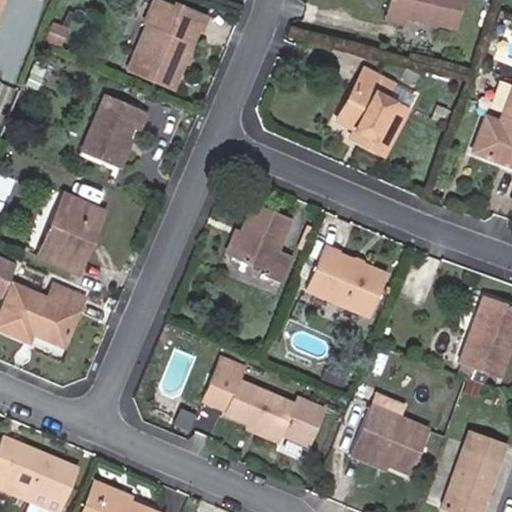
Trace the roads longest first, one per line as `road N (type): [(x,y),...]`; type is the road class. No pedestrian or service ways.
road 1 (residential): [(511,253),(224,129)]
road 2 (residential): [(224,129),(96,413)]
road 3 (residential): [(96,413),(303,511)]
road 4 (residential): [(272,0),(224,129)]
